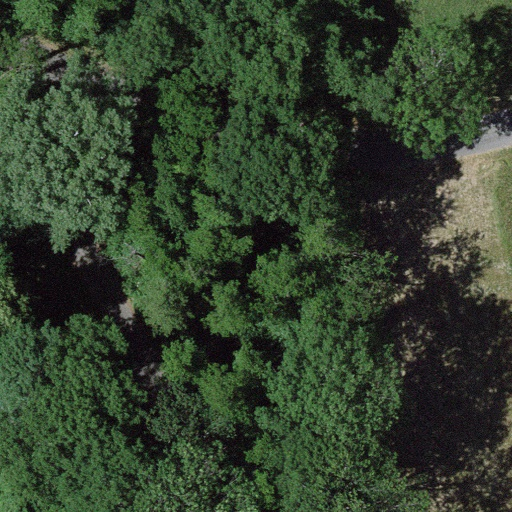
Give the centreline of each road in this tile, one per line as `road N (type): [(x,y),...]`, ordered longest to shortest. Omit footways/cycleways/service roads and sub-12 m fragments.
road 1 (residential): [(0,49),(23,63),(98,319),(214,511)]
road 2 (track): [(511,121),(336,164),(23,63)]
